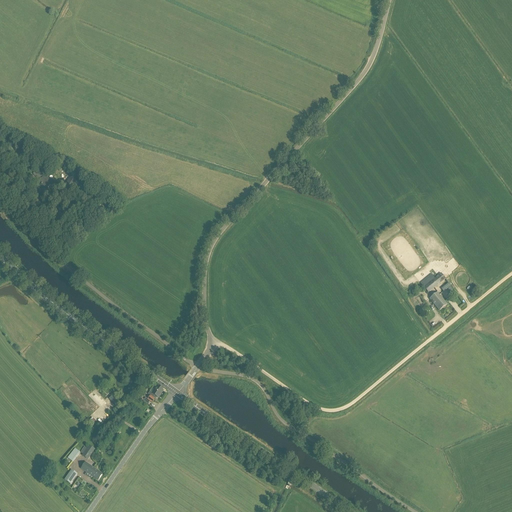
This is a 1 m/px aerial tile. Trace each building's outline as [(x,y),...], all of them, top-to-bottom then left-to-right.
[(19,149),(16,145),(15,144),(8,149),(11,154),(19,149)] [(52,183),(52,182),(53,181),(51,179),(51,180),(46,175),(49,173),(42,165),(33,173),(40,180),(39,181),(46,189),(52,183)] [(71,188),(72,188),(76,182),(77,181),(70,177),(65,184),(71,188)] [(441,273),(424,287),(429,293),(446,279),(441,273)] [(439,311),(447,304),(437,293),(430,299),(439,311)] [(157,399),(163,391),(162,390),(163,389),(159,386),(158,387),(157,387),(152,394),(156,397),(155,397),(157,399)] [(109,399),(115,406),(120,401),(114,394),(109,399)] [(126,403),(132,398),(128,394),(123,399),(126,403)] [(88,460),(95,450),(89,446),(82,456),(88,460)] [(73,462),(80,453),(75,449),(68,458),(73,462)] [(81,469),(98,480),(102,474),(85,463),(81,469)] [(65,480),(71,484),(77,474),(72,470),(65,480)]
